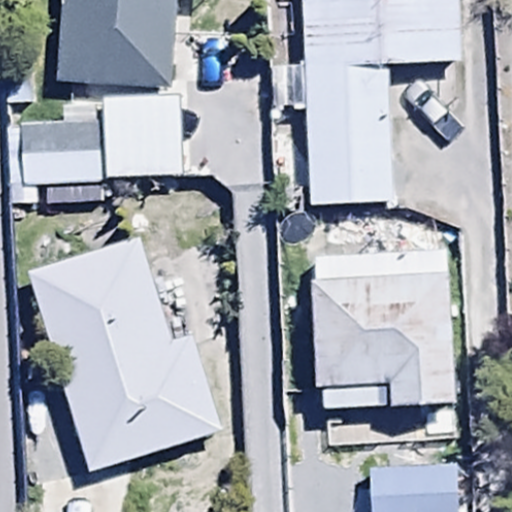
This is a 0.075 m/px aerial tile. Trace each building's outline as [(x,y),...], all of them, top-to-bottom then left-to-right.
[(62,0),(54,96),(171,107),(180,0),(62,0)] [(392,218),(391,198),(400,197),(397,130),(388,131),(386,79),(463,76),(459,0),(298,0),(302,73),(270,75),(272,125),(304,124),(309,222),(392,218)] [(6,218),(40,218),(39,199),(99,198),(97,135),(4,137),(6,218)] [(311,270),(319,424),(392,419),(392,427),(456,423),(447,263),(390,266),(389,250),(366,251),(367,267),(311,270)] [(222,440),(193,353),(172,360),(136,251),(26,287),(90,483),(222,440)] [(369,478),(371,511),(461,511),(459,473),(369,478)]
